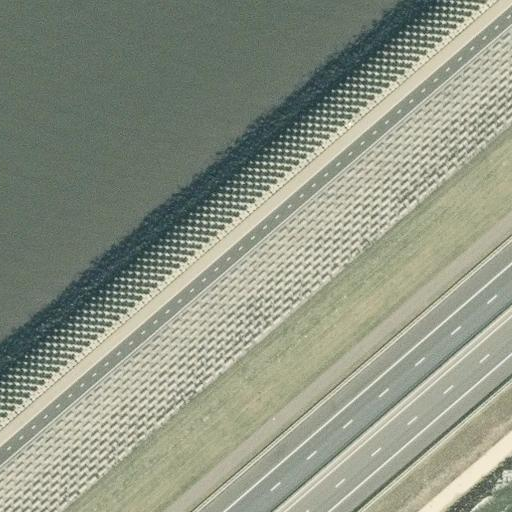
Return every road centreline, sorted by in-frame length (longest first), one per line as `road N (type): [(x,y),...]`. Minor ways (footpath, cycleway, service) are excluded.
road 1 (motorway): [(511,279),(243,511)]
road 2 (motorway): [(304,511),(511,332)]
